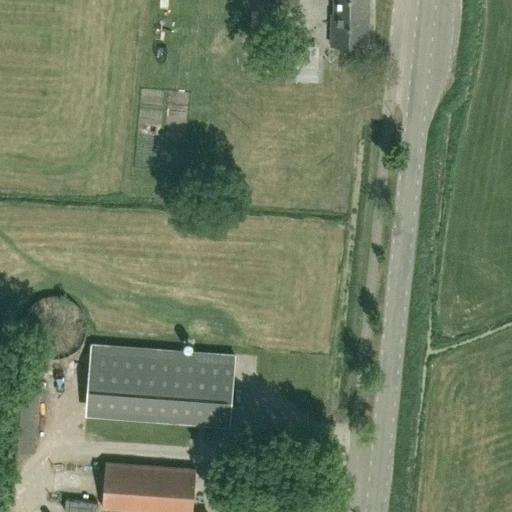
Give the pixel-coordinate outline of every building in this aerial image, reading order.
[(368,45),(368,16),(368,0),(333,0),(333,12),(330,12),(330,44),(368,45)] [(265,47),(260,47),(258,47),(258,59),(265,59),(265,81),(318,81),(318,45),(265,44),(265,47)] [(240,65),(239,79),(257,80),(258,66),(240,65)] [(86,414),(208,424),(229,425),(235,353),(91,342),(86,414)] [(16,449),(34,451),(40,387),(0,383),(0,464),(14,466),(16,449)] [(192,511),(195,469),(105,463),(102,508),(172,511),(192,511)]
